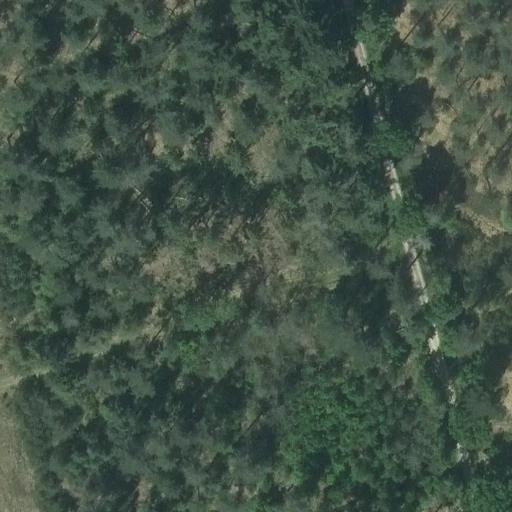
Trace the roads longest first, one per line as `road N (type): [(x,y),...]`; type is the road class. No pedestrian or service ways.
road 1 (track): [(474,511),(410,254)]
road 2 (track): [(410,254),(343,0)]
